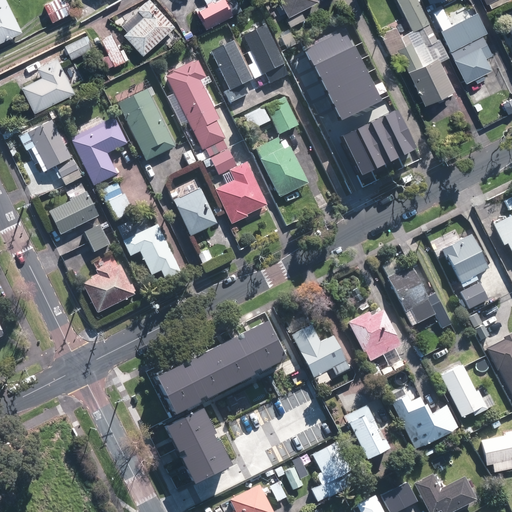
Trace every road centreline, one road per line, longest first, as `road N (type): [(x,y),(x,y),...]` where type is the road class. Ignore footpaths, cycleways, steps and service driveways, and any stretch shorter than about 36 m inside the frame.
road 1 (residential): [(79,368),(511,148)]
road 2 (tertiary): [(0,205),(79,368)]
road 3 (tertiary): [(79,368),(152,511)]
